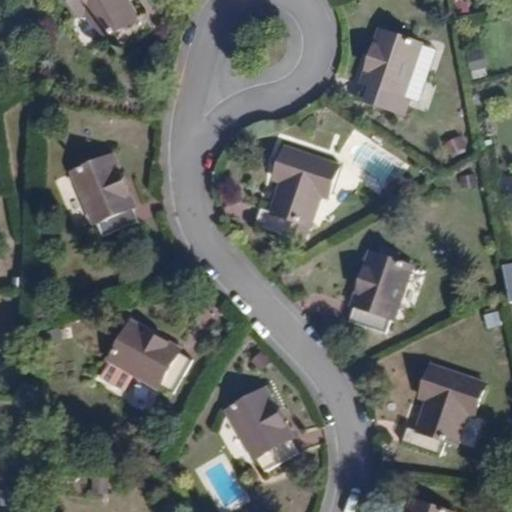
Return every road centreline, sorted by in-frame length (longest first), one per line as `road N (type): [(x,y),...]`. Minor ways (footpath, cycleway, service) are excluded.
road 1 (residential): [(344,511),(350,470),(342,398),(205,244),(187,192),(183,138)]
road 2 (residential): [(183,138),(299,85),(320,22),(292,0)]
road 3 (residential): [(204,8),(183,138)]
